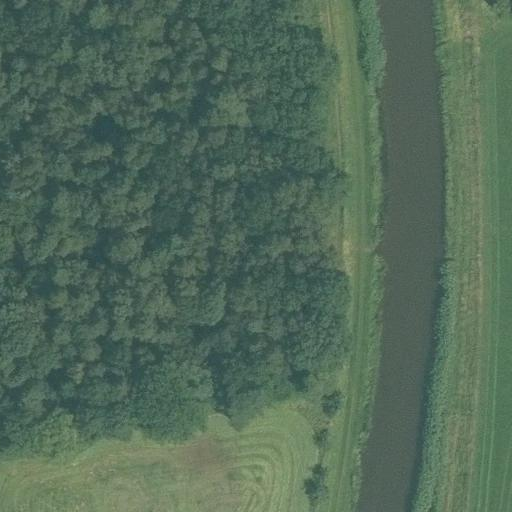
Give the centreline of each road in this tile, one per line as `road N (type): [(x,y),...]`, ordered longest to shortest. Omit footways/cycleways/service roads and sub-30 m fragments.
road 1 (track): [(342,0),(359,104),(363,245),(354,415),(338,511)]
road 2 (track): [(324,0),(346,227),(341,353)]
road 3 (track): [(191,0),(284,157),(346,227)]
